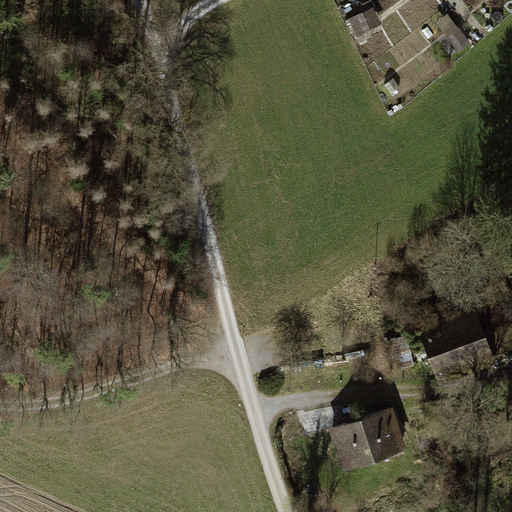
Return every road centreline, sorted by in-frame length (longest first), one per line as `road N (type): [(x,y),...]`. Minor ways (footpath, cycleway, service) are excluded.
road 1 (track): [(236,363),(151,0)]
road 2 (track): [(0,407),(236,363)]
